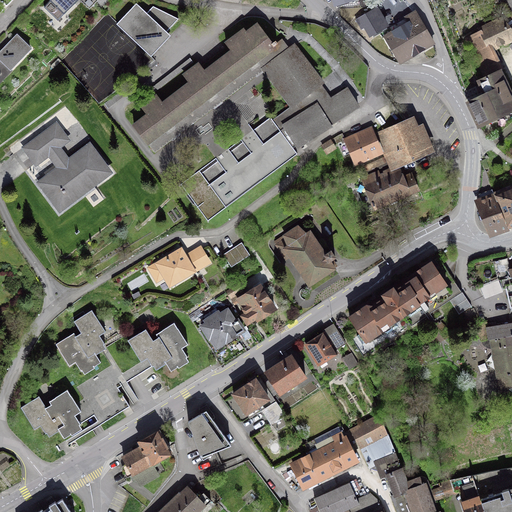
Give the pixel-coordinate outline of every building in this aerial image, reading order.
[(52,0),(45,8),(57,20),(76,0),(52,0)] [(170,36),(166,32),(178,19),(153,7),(147,14),(136,4),(117,24),(151,56),(170,36)] [(400,63),(433,43),(415,13),(406,18),(408,23),(384,37),(400,63)] [(485,77),(500,71),(489,49),(511,37),(511,30),(504,20),(466,38),(485,77)] [(205,72),(199,64),(184,75),(190,83),(163,104),(156,96),(142,107),(148,115),(134,126),(147,143),(148,142),(154,151),(263,69),(286,51),(280,42),(277,44),(275,41),(272,44),(258,25),(247,33),(244,30),(226,43),(232,52),(205,72)] [(30,49),(17,36),(0,53),(0,83),(12,71),(10,69),(30,49)] [(286,51),(263,69),(291,106),(292,106),(296,103),(317,87),(323,83),(294,45),(289,49),(286,51)] [(511,96),(500,71),(485,77),(478,81),(480,84),(463,92),(479,127),(511,111),(511,96)] [(330,124),(358,106),(347,89),(327,101),(317,87),(296,103),(303,113),(283,125),(296,145),(296,146),(299,143),(300,145),(331,126),(330,124)] [(292,106),(291,106),(201,173),(199,170),(181,184),(208,221),(297,154),(292,147),(296,145),(283,125),(303,113),(296,103),(292,106)] [(393,170),(399,167),(396,162),(430,147),(423,130),(418,132),(413,119),(377,134),(387,155),(392,167),(393,170)] [(28,147),(38,161),(50,152),(62,166),(40,183),(56,204),(78,187),(74,181),(84,174),(92,184),(108,171),(89,146),(68,162),(57,147),(66,140),(56,126),(28,147)] [(355,164),(381,153),(371,130),(356,136),(354,134),(344,138),(346,143),(340,146),(343,154),(349,152),(355,164)] [(326,153),(335,147),(331,140),(322,146),(326,153)] [(365,165),(367,170),(385,162),(383,157),(365,165)] [(392,167),(383,171),(384,174),(380,175),(378,171),(368,175),(367,173),(361,176),(364,184),(356,188),(358,192),(366,189),(374,208),(410,193),(410,192),(418,188),(411,173),(403,177),(399,167),(393,170),(392,167)] [(511,183),(496,190),(497,192),(495,194),(508,226),(511,224),(511,183)] [(508,226),(495,194),(492,187),(486,189),(487,191),(479,194),(477,201),(491,234),(509,228),(508,226)] [(289,255),(309,285),(334,268),(329,260),(335,257),(330,250),(325,254),(310,231),(305,234),(297,226),(275,242),(285,257),(289,255)] [(223,254),(231,267),(250,254),(241,242),(223,254)] [(176,281),(209,262),(200,248),(192,253),(194,255),(187,259),(181,249),(150,268),(157,280),(164,276),(166,279),(172,275),(173,276),(176,281)] [(359,350),(364,358),(449,301),(462,292),(454,281),(455,275),(452,277),(439,258),(437,258),(349,316),(360,333),(352,339),(358,348),(355,350),(356,352),(359,350)] [(499,280),(507,278),(511,277),(510,270),(507,258),(493,261),(497,278),(498,278),(499,280)] [(498,278),(497,278),(480,285),(484,296),(502,289),(499,280),(498,278)] [(241,315),(247,324),(274,306),(260,285),(245,294),(238,284),(226,291),(233,302),(238,300),(247,313),(242,316),(241,315)] [(472,309),(462,292),(449,301),(455,315),(464,312),(472,309)] [(472,309),(464,312),(469,325),(479,320),(474,308),(472,309)] [(100,362),(98,358),(93,350),(105,343),(99,335),(105,331),(92,310),(74,321),(81,333),(76,336),(74,332),(56,344),(69,366),(75,361),(80,370),(92,363),(94,366),(100,362)] [(219,315),(217,312),(201,322),(203,325),(202,326),(209,338),(210,337),(216,346),(243,329),(237,320),(235,322),(227,310),(219,315)] [(430,326),(435,342),(450,333),(440,320),(430,326)] [(146,328),(127,340),(141,362),(147,358),(152,366),(164,359),(171,370),(177,366),(176,363),(187,356),(182,348),(188,344),(174,322),(156,334),(158,337),(153,340),(146,328)] [(511,323),(497,326),(496,322),(487,324),(487,323),(476,325),(477,331),(481,340),(491,338),(511,335),(511,323)] [(331,334),(339,347),(345,343),(337,330),(331,334)] [(318,363),(336,352),(330,343),(333,341),(329,335),(327,337),(324,333),(306,345),(318,363)] [(511,335),(491,338),(499,385),(511,382),(511,335)] [(147,358),(141,362),(127,340),(98,358),(100,362),(94,366),(92,363),(80,370),(62,381),(67,389),(81,411),(88,406),(118,388),(152,366),(147,358)] [(260,377),(264,374),(266,373),(279,393),(305,376),(292,355),(265,372),(259,376),(260,377)] [(260,377),(272,395),(276,393),(264,374),(260,377)] [(260,377),(259,376),(233,393),(246,413),(255,407),(257,409),(260,407),(259,404),(268,398),(271,402),(275,399),(272,395),(260,377)] [(130,406),(118,388),(88,406),(100,425),(130,406)] [(81,411),(67,389),(49,401),(51,404),(46,407),(39,396),(21,407),(34,429),(40,425),(45,433),(56,426),(64,437),(71,433),(69,431),(86,420),(81,411)] [(285,414),(276,401),(262,410),(271,423),(285,414)] [(188,421),(206,470),(220,465),(214,451),(231,444),(210,417),(214,414),(206,404),(199,409),(201,413),(188,421)] [(360,447),(362,447),(387,434),(379,413),(350,429),(360,447)] [(308,451),(318,447),(330,471),(355,458),(343,435),(345,434),(341,425),(304,444),(308,451)] [(132,448),(117,456),(128,476),(130,475),(134,481),(136,479),(140,485),(158,475),(154,467),(158,464),(156,460),(171,452),(158,431),(139,442),(141,446),(133,450),(132,448)] [(377,463),(396,454),(387,434),(362,447),(371,465),(377,463)] [(301,485),(330,471),(318,447),(308,451),(288,461),(289,465),(293,463),(299,475),(296,476),(301,485)] [(396,454),(377,463),(382,477),(386,475),(394,494),(390,496),(393,502),(403,498),(401,492),(405,490),(408,489),(404,481),(406,480),(399,462),(396,454)] [(511,511),(511,467),(472,475),(479,495),(484,511),(511,511)] [(484,511),(479,495),(472,475),(450,479),(440,483),(441,485),(439,486),(440,487),(432,490),(435,499),(462,490),(461,487),(464,486),(468,498),(461,501),(463,511),(484,511)] [(407,481),(406,480),(404,481),(408,489),(405,490),(401,492),(403,498),(393,502),(397,511),(439,511),(427,479),(424,477),(420,476),(407,481)] [(340,511),(359,504),(357,499),(349,482),(314,498),(320,511),(340,511)] [(166,505),(172,511),(195,511),(204,504),(206,505),(211,500),(203,492),(198,497),(189,487),(181,494),(179,492),(166,505)] [(362,511),(378,511),(383,510),(379,501),(371,493),(357,499),(359,504),(362,511)] [(43,511),(70,511),(62,499),(43,511)]
